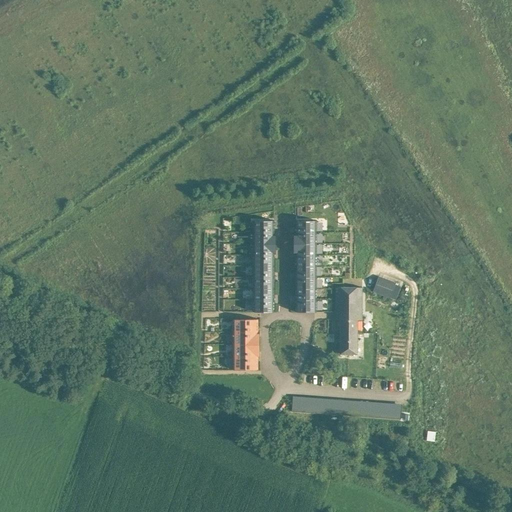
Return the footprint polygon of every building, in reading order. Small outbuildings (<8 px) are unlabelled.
[(274,220),(253,220),(253,232),(274,232),(274,220)] [(316,220),(295,220),(295,232),(316,232),(316,220)] [(274,232),(253,232),(253,243),(274,243),(274,232)] [(316,232),(295,232),(295,243),(316,243),(316,232)] [(274,243),(253,243),(253,255),(274,255),(274,243)] [(316,243),(295,243),(295,255),(316,255),(316,243)] [(274,255),(253,255),(253,266),(274,266),(274,255)] [(316,255),(295,255),(295,266),(316,266),(316,255)] [(274,266),(253,266),(253,277),(274,277),(274,266)] [(316,266),(295,266),(295,277),(316,277),(316,266)] [(274,277),(253,277),(253,288),(274,288),(274,277)] [(316,277),(295,277),(295,288),(316,288),(316,277)] [(362,286),(336,286),(336,296),(336,319),(340,319),(340,354),(357,354),(357,319),(362,319),(362,286)] [(274,288),(253,288),(253,300),(274,300),(274,288)] [(316,288),(295,288),(295,300),(316,300),(316,288)] [(274,300),(253,300),(253,311),(274,311),(274,300)] [(316,300),(295,300),(295,311),(316,311),(316,300)] [(258,319),(232,319),(232,332),(258,332),(258,319)] [(258,332),(232,332),(232,344),(258,344),(258,332)] [(258,344),(232,344),(232,356),(258,356),(258,344)] [(258,356),(232,356),(232,370),(258,369),(258,356)] [(390,373),(400,373),(400,363),(390,362),(390,373)] [(348,380),(348,390),(363,391),(363,381),(348,380)]
